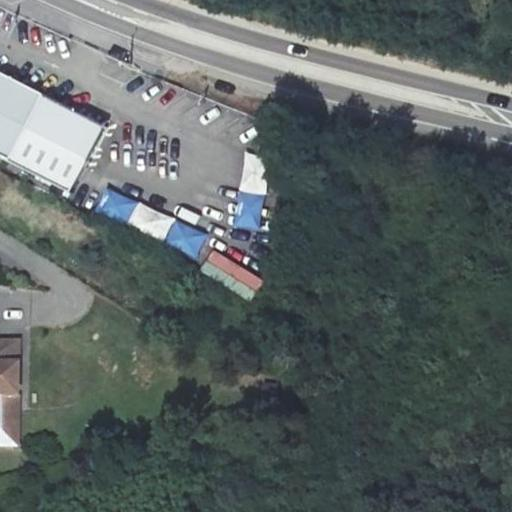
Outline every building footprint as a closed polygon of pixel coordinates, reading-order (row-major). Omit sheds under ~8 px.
[(0,141),(9,145),(40,78),(0,59),(0,141)] [(260,231),(270,157),(244,154),(234,227),(260,231)] [(103,191),(93,214),(199,257),(209,233),(103,191)] [(213,251),(201,271),(250,301),(262,281),(213,251)] [(0,385),(16,385),(14,330),(0,329),(0,385)]
